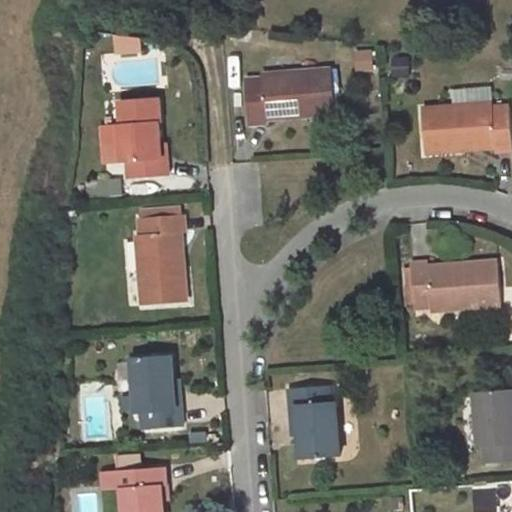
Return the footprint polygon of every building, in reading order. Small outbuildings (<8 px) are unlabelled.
[(142,40),(114,36),(116,54),(143,52),(142,40)] [(376,51),(361,52),(362,70),(377,68),(376,51)] [(406,80),(406,61),(391,61),(391,80),(406,80)] [(333,70),(262,76),(262,80),(246,81),(250,124),(267,123),(267,119),(266,112),(300,110),(300,116),(336,113),(333,70)] [(492,89),(472,90),(473,106),(493,104),(492,89)] [(160,121),(159,100),(121,102),(122,124),(119,125),(123,164),(128,163),(129,180),(168,177),(166,158),(161,158),(160,142),(158,121),(160,121)] [(473,106),(422,110),(426,153),(463,150),(463,143),(497,141),(497,151),(511,149),(511,128),(510,107),(493,108),(493,104),(473,106)] [(300,110),(266,112),(267,119),(300,116),(300,110)] [(123,164),(119,125),(103,126),(106,165),(123,164)] [(121,181),(102,182),(103,197),(122,196),(121,181)] [(185,233),(183,215),(180,215),(140,218),(142,235),(138,235),(143,306),(186,303),(183,267),(177,267),(175,234),(181,234),(185,233)] [(183,267),(181,234),(175,234),(177,267),(183,267)] [(431,311),(502,305),(499,262),(461,265),(461,272),(428,274),(427,264),(411,265),(411,268),(414,308),(430,306),(431,311)] [(414,307),(411,268),(403,268),(406,307),(414,307)] [(172,380),(170,356),(133,359),(137,414),(143,413),(144,430),(148,430),(164,428),(182,427),(179,392),(173,393),(172,380)] [(331,402),(329,385),(291,388),(293,422),(299,422),(300,436),(302,460),(340,457),(336,402),(331,402)] [(511,389),(476,392),(480,448),(485,448),(487,464),(511,461),(511,389)] [(166,485),(165,468),(103,472),(104,490),(122,488),(124,511),(163,511),(163,502),(162,486),(166,485)]
